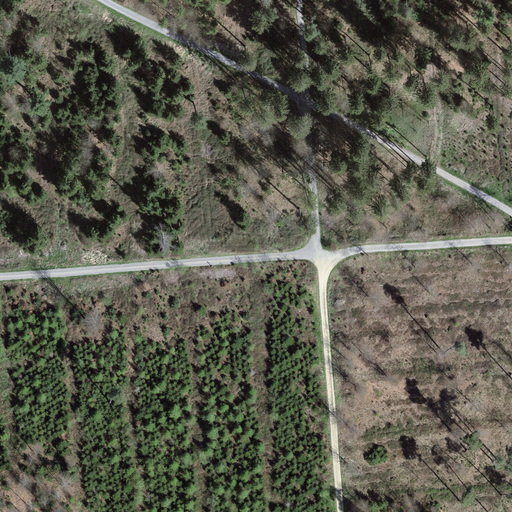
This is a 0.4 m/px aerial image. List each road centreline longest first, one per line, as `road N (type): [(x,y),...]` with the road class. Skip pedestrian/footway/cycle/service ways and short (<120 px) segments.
road 1 (track): [(317,251),(0,275)]
road 2 (track): [(341,511),(317,251)]
road 3 (track): [(307,141),(112,0)]
road 4 (track): [(456,244),(307,141)]
road 5 (track): [(307,141),(300,0)]
road 6 (track): [(317,251),(456,244)]
